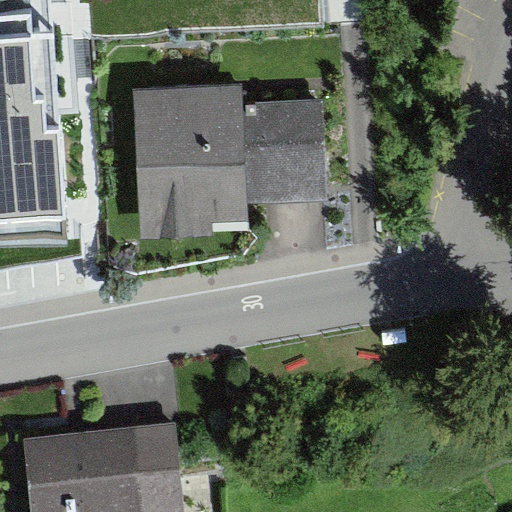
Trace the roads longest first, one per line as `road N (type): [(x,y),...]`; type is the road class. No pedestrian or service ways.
road 1 (residential): [(0,353),(462,266)]
road 2 (residential): [(462,266),(511,109)]
